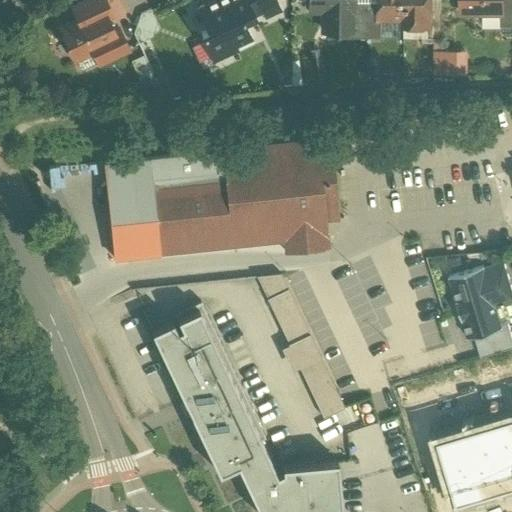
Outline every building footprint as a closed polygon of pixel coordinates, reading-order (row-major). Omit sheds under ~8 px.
[(105,0),(90,0),(83,4),(92,22),(106,15),(107,17),(112,15),(105,0)] [(245,0),(214,0),(198,8),(208,30),(201,33),(212,57),(237,45),(238,49),(253,42),(249,34),(248,31),(247,31),(242,21),(253,16),(245,0)] [(274,0),(245,0),(253,16),(262,12),(265,19),(280,12),(274,0)] [(310,0),(310,11),(312,11),(314,13),(322,13),(324,11),(340,12),(351,12),(351,3),(350,0),(310,0)] [(379,0),(379,3),(379,18),(381,18),(404,19),(405,18),(404,0),(379,0)] [(404,0),(405,18),(404,19),(404,25),(427,25),(428,25),(430,25),(430,9),(429,0),(404,0)] [(462,0),(462,13),(500,13),(502,13),(502,0),(462,0)] [(511,0),(502,0),(502,13),(500,13),(500,27),(511,27),(511,0)] [(367,3),(351,3),(351,12),(340,12),(340,39),(367,39),(367,3)] [(379,3),(367,3),(367,39),(381,39),(381,18),(379,18),(379,3)] [(106,15),(92,22),(83,4),(73,8),(79,21),(61,29),(75,59),(76,59),(81,70),(98,62),(99,63),(128,49),(119,29),(114,31),(107,17),(106,15)] [(442,9),(430,9),(430,25),(428,25),(428,38),(442,38),(442,9)] [(468,73),(468,50),(434,50),(434,73),(468,73)] [(323,59),(308,61),(311,85),(327,82),(323,59)] [(329,139),(222,150),(225,173),(153,180),(160,253),(326,236),(325,220),(338,218),(329,139)] [(500,260),(452,275),(470,331),(501,320),(493,296),(510,290),(500,260)] [(281,266),(258,276),(287,341),(281,344),(292,368),(300,365),(322,415),(344,406),(281,266)] [(247,486),(276,472),(261,439),(265,437),(200,300),(173,312),(176,317),(150,330),(186,405),(218,473),(237,464),(247,486)] [(511,409),(432,433),(453,505),(511,484),(511,409)] [(281,470),(276,472),(247,486),(259,511),(341,511),(342,511),(337,460),(281,465),(281,470)]
